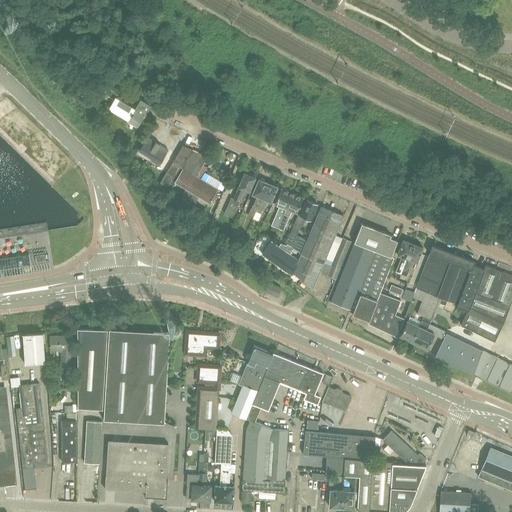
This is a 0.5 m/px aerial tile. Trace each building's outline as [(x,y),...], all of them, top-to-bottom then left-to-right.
[(134,108),(115,96),(120,88),(100,76),(91,91),(106,100),(108,96),(114,99),(108,107),(138,125),(143,116),(144,117),(151,105),(140,98),(134,108)] [(178,172),(181,167),(191,148),(197,151),(202,141),(188,135),(182,145),(172,162),(169,167),(178,172)] [(159,164),(166,152),(158,148),(160,144),(147,137),(139,150),(153,158),(152,160),(159,164)] [(202,140),(202,141),(197,151),(191,148),(181,167),(191,173),(202,153),(207,142),(202,140)] [(202,153),(191,173),(181,167),(178,172),(173,180),(186,188),(209,202),(217,189),(199,177),(201,174),(198,172),(205,161),(210,163),(213,158),(208,156),(207,155),(202,153)] [(255,177),(244,172),(233,198),(231,197),(224,213),(232,217),(244,189),(249,191),(255,177)] [(252,208),(256,210),(268,182),(259,178),(252,193),(257,195),(252,208)] [(277,186),(268,182),(256,210),(261,212),(266,199),(271,201),(277,186)] [(271,225),(277,227),(292,193),(281,188),(275,203),(280,205),(271,225)] [(283,230),(286,224),(292,210),(297,212),(303,197),(292,193),(277,227),(283,230)] [(286,242),(294,247),(302,253),(305,245),(294,240),(301,224),(303,225),(306,217),(311,219),(318,204),(307,199),(300,215),(298,214),(286,242)] [(290,253),(294,247),(286,242),(285,244),(281,242),(278,245),(272,241),(262,254),(292,274),(293,273),(313,288),(324,262),(332,265),(343,237),(336,234),(344,215),(322,206),(305,245),(302,253),(299,259),(290,253)] [(352,313),(369,320),(380,292),(394,257),(391,256),(398,239),(390,236),(391,234),(362,222),(331,301),(353,310),(352,313)] [(242,244),(245,237),(235,233),(232,239),(242,244)] [(242,244),(252,248),(255,242),(245,237),(242,244)] [(351,240),(343,237),(332,265),(327,275),(335,279),(351,240)] [(396,271),(401,274),(413,243),(409,241),(409,240),(406,239),(405,240),(403,239),(397,254),(402,256),(396,271)] [(418,245),(413,243),(401,274),(406,276),(412,261),(417,262),(423,247),(421,246),(421,244),(419,244),(418,245)] [(458,303),(474,264),(475,261),(463,256),(453,252),(432,244),(413,297),(422,300),(417,313),(418,313),(424,315),(431,318),(439,296),(454,302),(458,303)] [(0,257),(0,276),(32,272),(29,253),(0,257)] [(474,264),(458,303),(457,306),(467,310),(460,324),(494,341),(503,322),(511,299),(511,274),(485,265),(484,268),(474,264)] [(268,282),(265,290),(265,291),(277,296),(281,287),(268,282)] [(395,286),(392,292),(400,295),(402,289),(395,286)] [(380,292),(369,320),(368,323),(397,337),(404,319),(395,315),(401,300),(380,292)] [(424,316),(419,326),(412,341),(427,348),(434,333),(427,329),(432,319),(424,316)] [(400,335),(412,341),(419,326),(408,320),(400,335)] [(76,327),(76,408),(103,409),(107,329),(76,327)] [(164,423),(169,332),(109,328),(103,419),(164,423)] [(186,346),(195,346),(194,352),(196,354),(204,354),(205,353),(206,347),(219,348),(219,333),(187,331),(186,346)] [(42,332),(22,333),(24,363),(44,362),(42,332)] [(511,362),(484,350),(480,348),(446,332),(435,355),(472,374),(473,373),(486,379),(486,380),(511,392),(511,362)] [(70,351),(72,351),(72,335),(50,335),(50,350),(58,349),(58,352),(61,352),(61,365),(70,365),(70,351)] [(13,336),(6,336),(8,356),(15,356),(13,336)] [(10,378),(8,358),(6,347),(1,348),(1,343),(0,343),(0,359),(1,359),(2,363),(0,363),(0,367),(2,379),(10,378)] [(239,383),(243,385),(257,391),(273,353),(254,346),(239,383)] [(279,382),(298,390),(308,366),(273,352),(273,353),(257,391),(246,418),(250,419),(254,421),(260,407),(268,410),(279,382)] [(198,381),(219,382),(220,366),(199,365),(198,381)] [(324,372),(308,366),(298,390),(307,393),(304,399),(317,404),(320,397),(314,395),(324,372)] [(326,373),(323,383),(330,385),(333,376),(326,373)] [(48,466),(47,460),(45,440),(43,422),(38,382),(19,384),(21,407),(16,408),(23,469),(25,489),(37,488),(35,467),(48,466)] [(257,391),(243,385),(232,412),(246,418),(257,391)] [(6,386),(0,386),(0,485),(17,484),(15,469),(11,434),(6,386)] [(199,386),(196,428),(217,429),(219,387),(199,386)] [(346,411),(350,402),(352,397),(351,397),(342,393),(341,390),(337,388),(334,390),(329,388),(329,387),(328,387),(322,402),(346,411)] [(284,493),(288,429),(273,428),(254,421),(250,419),(246,429),(243,470),(242,489),(241,502),(250,503),(251,491),(284,493)] [(61,420),(61,454),(62,461),(77,461),(76,420),(67,420),(61,420)] [(86,420),(85,452),(84,462),(99,463),(100,453),(102,421),(86,420)] [(215,462),(222,463),(226,463),(231,463),(232,434),(228,429),(227,429),(227,430),(217,429),(215,462)] [(303,453),(327,455),(345,457),(361,459),(373,460),(375,436),(305,429),(303,453)] [(391,429),(387,434),(382,439),(405,461),(415,451),(391,429)] [(166,498),(167,486),(168,480),(166,480),(168,443),(119,440),(108,439),(107,453),(107,463),(106,475),(105,475),(105,488),(145,491),(145,496),(148,496),(148,497),(149,497),(149,495),(153,496),(153,497),(166,498)] [(478,476),(511,489),(511,455),(498,450),(490,446),(481,469),(478,476)] [(407,464),(421,465),(426,458),(419,452),(407,464)] [(201,500),(203,472),(204,461),(204,455),(199,455),(199,461),(198,474),(187,473),(186,497),(191,497),(191,499),(201,500)] [(343,475),(345,457),(327,455),(325,473),(343,475)] [(359,476),(361,459),(345,457),(343,475),(359,476)] [(369,510),(372,470),(373,460),(361,459),(359,476),(358,500),(357,509),(369,510)] [(389,511),(390,495),(391,488),(392,471),(392,463),(392,461),(373,460),(372,470),(369,510),(389,511)] [(204,461),(203,472),(201,500),(210,500),(211,484),(206,483),(207,461),(204,461)] [(220,503),(220,501),(224,501),(226,463),(222,463),(221,485),(215,485),(215,491),(214,500),(220,501),(220,503)] [(227,501),(227,503),(227,501),(233,502),(234,486),(229,486),(230,474),(230,472),(235,473),(236,464),(231,463),(226,463),(224,501),(227,501)] [(392,463),(392,471),(391,488),(414,489),(415,489),(416,489),(416,488),(417,488),(417,487),(426,465),(421,465),(407,464),(392,463)] [(351,490),(342,490),(341,507),(343,507),(344,508),(347,508),(348,507),(353,508),(354,498),(356,498),(357,482),(357,478),(351,477),(351,490)] [(340,507),(341,507),(342,490),(331,489),(331,486),(333,486),(334,480),(329,480),(328,497),(330,497),(330,505),(329,505),(329,506),(330,506),(335,506),(336,508),(339,508),(340,507)] [(440,490),(439,511),(477,511),(478,505),(470,505),(471,492),(440,490)] [(390,495),(389,511),(397,511),(398,511),(399,511),(400,511),(401,510),(402,509),(403,508),(404,507),(405,506),(405,504),(405,503),(405,502),(404,500),(403,499),(403,498),(401,497),(400,496),(399,496),(398,495),(390,495)]
